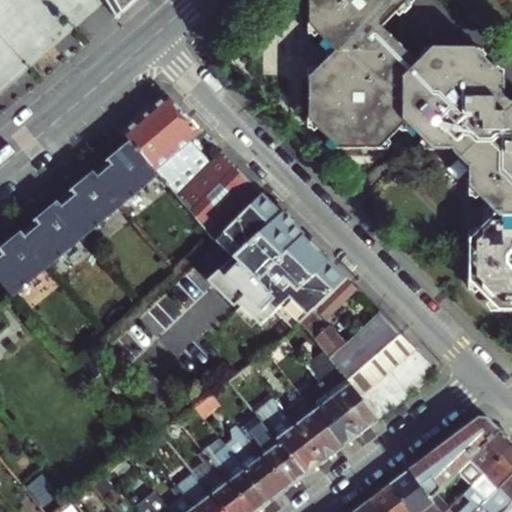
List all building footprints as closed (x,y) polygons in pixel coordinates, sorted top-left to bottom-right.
[(119,0),(127,11),(139,0),(119,0)] [(376,23),(400,0),(311,0),(311,8),(307,8),(307,17),(311,17),(317,24),(315,27),(322,34),(324,31),(337,44),(323,57),(319,53),(311,61),(315,66),(311,70),(306,70),(307,80),(311,80),(311,100),(307,100),(307,105),(312,111),(312,118),(309,122),(319,132),(324,131),(329,136),(329,142),(338,143),(342,139),(356,140),(359,144),(364,145),(365,140),(372,134),(375,137),(383,129),(387,133),(406,136),(412,132),(434,153),(440,153),(448,162),(447,166),(453,172),(457,172),(463,177),(462,184),(473,194),(468,198),(469,217),(472,220),(464,228),(466,231),(461,236),(456,236),(455,246),(461,246),(460,264),(456,264),(456,273),(460,273),(466,280),(463,282),(476,295),(478,293),(487,294),(487,298),(498,298),(498,294),(511,294),(511,122),(511,114),(498,100),(491,101),(491,92),(495,92),(495,83),(492,83),(484,75),(487,72),(475,58),(471,62),(464,55),(464,50),(455,50),(455,53),(437,53),(437,49),(427,49),(427,53),(420,60),(418,57),(412,62),(376,23)] [(168,97),(152,111),(188,148),(200,136),(204,141),(209,138),(168,97)] [(127,131),(134,139),(163,174),(180,194),(214,163),(203,151),(198,150),(188,158),(182,152),(188,148),(152,111),(127,131)] [(114,165),(102,174),(98,169),(74,189),(78,194),(66,205),(61,199),(37,219),(42,225),(28,236),(23,230),(0,248),(0,249),(4,255),(0,258),(0,277),(15,294),(163,174),(134,139),(110,160),(114,165)] [(214,163),(180,194),(217,238),(255,200),(263,192),(224,153),(214,163)] [(304,323),(332,359),(347,345),(329,319),(358,287),(349,278),(316,311),(304,323)] [(0,333),(17,321),(0,300),(0,333)] [(332,359),(348,379),(403,332),(383,312),(347,345),(332,359)] [(388,375),(399,366),(408,358),(419,349),(403,332),(348,379),(362,397),(370,390),(379,382),(388,375)] [(268,351),(274,359),(293,344),(287,336),(268,351)] [(408,358),(414,366),(426,356),(419,349),(408,358)] [(308,364),(322,382),(361,433),(379,419),(362,397),(348,379),(332,359),(322,367),(312,356),(306,361),(308,364)] [(426,356),(414,366),(428,382),(434,377),(435,365),(426,356)] [(408,358),(399,366),(418,389),(428,382),(414,366),(408,358)] [(308,364),(289,378),(302,394),(304,396),(322,382),(308,364)] [(399,366),(388,375),(407,397),(418,389),(399,366)] [(388,375),(379,382),(398,404),(407,397),(388,375)] [(304,396),(315,410),(343,446),(361,433),(322,382),(304,396)] [(379,382),(370,390),(388,412),(398,404),(379,382)] [(216,390),(199,403),(206,412),(208,416),(225,402),(216,390)] [(388,412),(370,390),(362,397),(379,419),(388,412)] [(276,397),(278,399),(324,460),(343,446),(315,410),(303,420),(291,403),(283,393),(276,397)] [(315,410),(304,396),(302,394),(291,403),(303,420),(315,410)] [(324,460),(278,399),(270,405),(278,415),(275,417),(290,435),(281,442),(306,474),(324,460)] [(199,403),(181,416),(188,426),(206,412),(199,403)] [(260,415),(244,427),(290,487),(306,474),(281,442),(260,415)] [(188,426),(181,416),(163,430),(171,439),(188,426)] [(231,445),(248,468),(272,500),(290,487),(244,427),(238,418),(233,422),(233,426),(238,432),(227,440),(231,445)] [(477,420),(412,470),(431,495),(459,467),(470,457),(499,428),(490,418),(477,420)] [(470,457),(485,472),(511,444),(511,440),(499,428),(470,457)] [(158,457),(170,447),(203,490),(208,487),(203,481),(171,439),(163,430),(158,434),(147,442),(158,457)] [(204,446),(207,450),(212,457),(218,453),(210,441),(204,446)] [(511,444),(485,472),(474,482),(482,490),(473,500),(460,511),(474,511),(492,494),(501,485),(505,481),(511,474),(511,444)] [(218,453),(212,457),(230,480),(248,468),(231,445),(218,453)] [(255,511),(230,480),(212,457),(207,450),(202,453),(215,472),(203,481),(208,487),(214,494),(227,511),(255,511)] [(466,474),(474,482),(485,472),(470,457),(459,467),(466,474)] [(248,468),(230,480),(255,511),(256,511),(272,500),(248,468)] [(412,470),(393,484),(413,511),(444,511),(437,503),(431,495),(412,470)] [(437,503),(444,511),(465,492),(474,482),(466,474),(437,503)] [(501,485),(511,496),(511,474),(505,481),(501,485)] [(200,511),(197,507),(180,485),(177,481),(171,485),(177,495),(181,500),(170,508),(173,511),(200,511)] [(186,481),(180,485),(197,507),(202,503),(186,481)] [(465,492),(473,500),(482,490),(474,482),(465,492)] [(413,511),(393,484),(375,498),(385,511),(413,511)] [(500,502),(507,509),(511,503),(511,496),(501,485),(492,494),(500,502)] [(146,511),(173,511),(170,508),(166,502),(158,492),(141,505),(146,511)] [(227,511),(214,494),(202,503),(197,507),(200,511),(227,511)] [(181,500),(177,495),(166,502),(170,508),(181,500)] [(73,511),(84,504),(77,496),(74,497),(58,509),(59,511),(73,511)] [(385,511),(375,498),(356,511),(385,511)] [(503,511),(507,509),(500,502),(491,511),(503,511)] [(511,511),(511,503),(507,509),(503,511),(511,511)]
